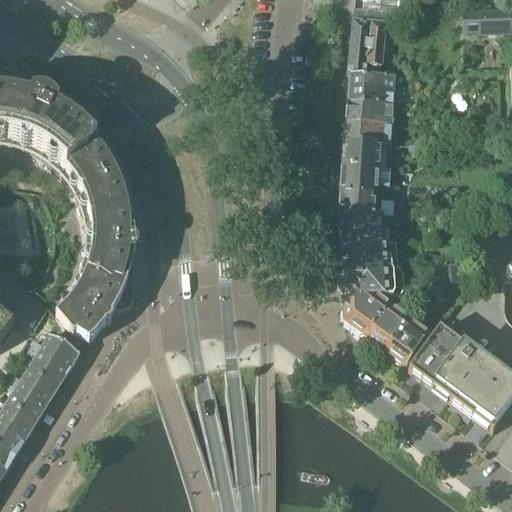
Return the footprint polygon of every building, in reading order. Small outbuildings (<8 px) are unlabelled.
[(419,9),(418,0),(397,0),(398,11),(419,9)] [(384,28),(385,14),(385,11),(353,13),(352,26),(384,28)] [(511,36),(510,15),(462,17),(463,38),(511,36)] [(385,28),(384,28),(352,26),(346,82),(349,83),(394,85),(394,75),(378,74),(378,71),(380,71),(383,49),(395,50),(396,42),(383,41),(385,28)] [(349,83),(347,108),(392,110),(394,85),(349,83)] [(95,147),(83,136),(69,126),(54,117),(51,113),(47,110),(41,108),(37,107),(31,108),(30,113),(11,109),(13,105),(0,102),(0,150),(8,151),(22,155),(40,164),(49,170),(60,180),(68,191),(71,197),(74,202),(76,207),(78,213),(80,219),(82,225),(83,239),(83,249),(82,260),(78,274),(73,288),(67,297),(60,306),(61,315),(54,321),(72,342),(75,340),(88,348),(94,342),(105,330),(108,328),(111,324),(111,320),(114,315),(118,316),(122,316),(126,314),(130,312),(132,308),(133,302),(131,262),(132,259),(134,256),(134,251),(132,248),(132,231),(130,215),(125,200),(119,184),(119,180),(118,176),(114,174),(105,160),(95,147)] [(392,110),(347,108),(346,108),(345,124),(346,124),(346,128),(392,132),(393,110),(392,110)] [(390,151),(392,132),(346,128),(346,132),(344,132),(343,151),(380,151),(390,151)] [(493,129),(482,129),(482,142),(493,142),(493,129)] [(380,151),(343,151),(341,172),(378,175),(380,151)] [(378,175),(341,172),(340,199),(393,205),(395,206),(396,200),(393,200),(393,195),(387,194),(389,176),(378,175)] [(340,199),(338,222),(392,221),(393,205),(340,199)] [(392,221),(338,222),(337,223),(339,249),(394,248),(392,221)] [(459,234),(458,246),(470,246),(471,234),(459,234)] [(397,274),(394,248),(339,249),(342,275),(397,274)] [(472,292),(468,267),(454,268),(447,269),(450,288),(463,286),(463,293),(472,292)] [(397,274),(342,275),(341,275),(341,276),(337,280),(336,280),(337,291),(338,291),(342,295),(343,295),(344,304),(385,303),(398,304),(401,296),(401,281),(397,274)] [(443,303),(444,295),(436,296),(434,307),(443,303)] [(385,303),(344,304),(345,326),(354,332),(355,336),(360,340),(363,340),(365,342),(391,307),(385,303)] [(391,307),(365,342),(373,347),(374,351),(380,355),(384,355),(385,356),(411,322),(391,307)] [(411,322),(385,356),(393,362),(394,366),(399,370),(403,370),(405,371),(430,337),(411,322)] [(0,341),(9,331),(0,323),(0,341)] [(511,405),(511,388),(478,363),(478,364),(471,357),(463,353),(463,352),(438,334),(407,375),(433,394),(434,393),(433,393),(436,389),(451,400),(448,404),(447,404),(447,405),(487,435),(491,429),(493,431),(511,405)] [(29,355),(66,378),(77,360),(47,341),(40,352),(33,349),(29,355)] [(32,365),(25,376),(55,395),(66,378),(29,355),(26,361),(32,365)] [(55,395),(25,376),(18,387),(11,382),(7,389),(45,412),(55,395)] [(45,412),(7,389),(4,395),(10,399),(4,410),(34,429),(45,412)] [(34,429),(4,410),(0,415),(0,431),(23,446),(34,429)] [(23,446),(0,431),(0,454),(13,463),(23,446)] [(13,463),(0,454),(0,478),(2,480),(13,463)]
